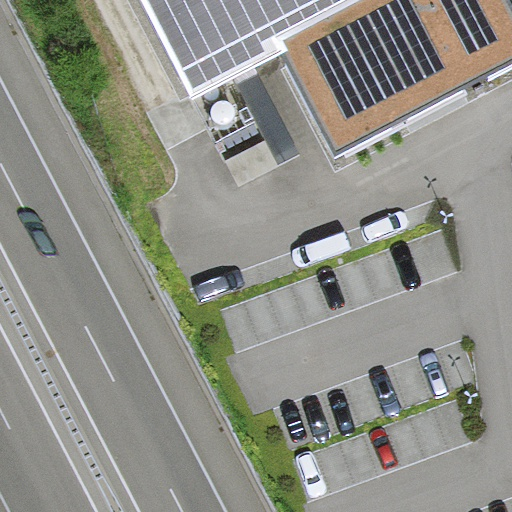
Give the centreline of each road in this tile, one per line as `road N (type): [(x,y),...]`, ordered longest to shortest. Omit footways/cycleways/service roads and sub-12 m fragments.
road 1 (motorway): [(184,511),(0,158)]
road 2 (track): [(108,0),(152,82),(257,231)]
road 3 (motorway): [(0,401),(57,511)]
